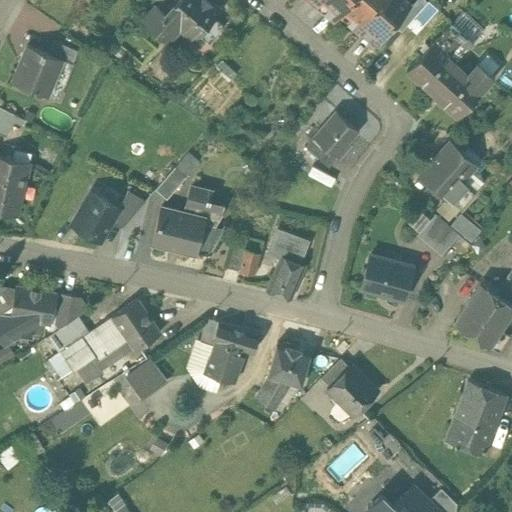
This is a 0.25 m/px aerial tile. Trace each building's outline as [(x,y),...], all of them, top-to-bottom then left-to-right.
[(176,0),(165,13),(164,14),(180,27),(194,39),(199,33),(214,16),(220,9),(210,0),(176,0)] [(320,0),(317,5),(334,20),(339,14),(339,13),(350,0),(320,0)] [(350,0),(339,13),(339,14),(356,28),(380,0),(350,0)] [(408,0),(380,0),(356,28),(373,44),(410,1),(408,0)] [(165,13),(155,5),(143,19),(168,40),(180,27),(164,14),(165,13)] [(214,16),(199,33),(209,42),(224,25),(214,16)] [(451,21),(433,41),(455,60),(472,41),(451,21)] [(77,49),(54,39),(49,52),(62,58),(62,59),(70,62),(72,63),(77,49)] [(433,41),(433,40),(410,65),(437,89),(458,64),(455,60),(433,41)] [(49,52),(28,44),(18,68),(19,68),(14,80),(13,80),(13,81),(47,95),(62,59),(62,58),(49,52)] [(62,59),(47,95),(56,98),(57,95),(60,96),(71,68),(69,67),(70,62),(62,59)] [(468,61),(462,67),(467,72),(473,65),(468,61)] [(494,76),(477,61),(473,65),(467,72),(484,87),(494,76)] [(458,64),(437,89),(447,98),(443,103),(458,116),(484,87),(467,72),(462,67),(458,64)] [(437,89),(410,65),(406,69),(443,103),(447,98),(437,89)] [(16,114),(0,106),(0,133),(6,136),(16,114)] [(336,110),(314,135),(324,144),(337,155),(339,156),(351,143),(348,141),(358,130),(336,110)] [(477,163),(450,139),(419,174),(445,197),(447,195),(451,199),(452,199),(460,206),(473,192),(467,184),(460,188),(457,185),(477,163)] [(337,155),(324,144),(316,154),(329,165),(337,155)] [(191,148),(157,185),(168,195),(202,158),(191,148)] [(30,152),(15,149),(13,158),(28,161),(30,152)] [(13,158),(0,154),(0,209),(17,213),(25,175),(27,175),(30,161),(28,161),(13,158)] [(314,167),(311,174),(334,182),(337,176),(314,167)] [(213,192),(191,187),(184,212),(203,217),(203,216),(204,216),(203,222),(215,225),(221,215),(224,203),(211,200),(213,192)] [(145,200),(129,190),(119,207),(119,208),(112,220),(123,226),(145,200)] [(119,207),(91,191),(72,223),(101,239),(112,220),(119,208),(119,207)] [(184,212),(179,211),(179,210),(162,205),(152,243),(153,243),(154,240),(179,247),(179,249),(195,253),(203,222),(204,216),(203,216),(203,217),(184,212)] [(461,235),(471,243),(483,229),(464,213),(452,226),(461,235)] [(439,215),(423,234),(447,253),(461,235),(452,226),(439,215)] [(307,240),(277,229),(269,251),(280,255),(281,254),(299,261),(307,240)] [(260,252),(245,249),(240,271),(254,275),(260,252)] [(412,264),(371,253),(361,287),(403,299),(412,264)] [(299,261),(281,254),(280,255),(266,290),(291,299),(306,264),(299,261)] [(511,279),(508,277),(496,291),(511,301),(511,279)] [(511,301),(496,291),(480,281),(454,322),(490,346),(492,342),(501,348),(509,335),(501,329),(511,311),(511,301)] [(55,291),(16,284),(10,316),(12,316),(35,320),(33,332),(43,334),(45,322),(50,323),(55,291)] [(81,296),(60,292),(55,323),(59,328),(89,308),(81,296)] [(161,331),(138,298),(112,316),(127,339),(134,349),(161,331)] [(35,320),(12,316),(9,334),(32,339),(33,332),(35,320)] [(112,316),(83,335),(95,354),(97,358),(127,339),(112,316)] [(219,321),(208,317),(200,340),(212,344),(214,340),(213,339),(219,321)] [(258,333),(219,321),(213,339),(214,340),(245,350),(252,352),(258,333)] [(55,332),(39,342),(50,358),(65,347),(55,332)] [(83,335),(70,344),(82,363),(95,354),(83,335)] [(245,350),(214,340),(212,344),(203,372),(235,382),(245,350)] [(291,343),(285,341),(283,344),(277,342),(268,376),(290,382),(300,385),(310,351),(292,346),(291,343)] [(9,343),(0,348),(0,361),(15,353),(9,343)] [(65,347),(50,358),(63,377),(82,363),(70,344),(65,347)] [(349,366),(340,357),(321,377),(329,385),(349,366)] [(151,359),(128,376),(143,396),(166,379),(151,359)] [(378,389),(351,363),(349,366),(329,385),(327,388),(353,414),(378,389)] [(268,376),(256,397),(270,406),(274,408),(290,382),(268,376)] [(507,395),(468,380),(445,439),(484,454),(507,395)] [(270,406),(256,397),(251,404),(266,413),(270,406)] [(76,401),(50,418),(60,433),(85,416),(76,401)] [(14,444),(0,451),(0,452),(8,465),(22,457),(14,444)] [(449,468),(435,455),(425,466),(439,479),(449,468)] [(440,511),(428,500),(412,484),(393,504),(381,493),(368,507),(372,511),(440,511)] [(441,487),(428,500),(440,511),(455,511),(457,502),(441,487)]
